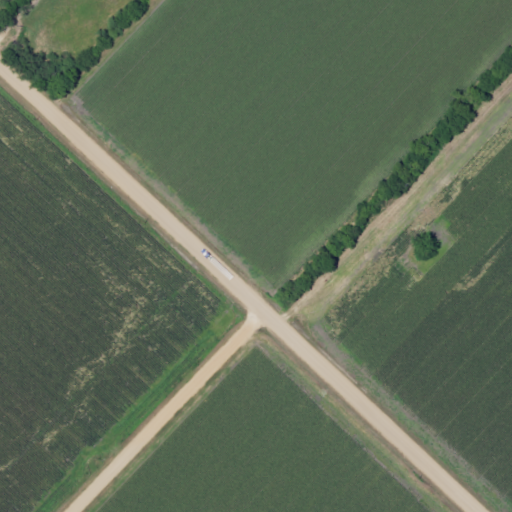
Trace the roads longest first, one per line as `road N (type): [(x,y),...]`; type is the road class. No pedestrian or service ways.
road 1 (residential): [(481,511),(0,61)]
road 2 (residential): [(72,511),(267,310)]
